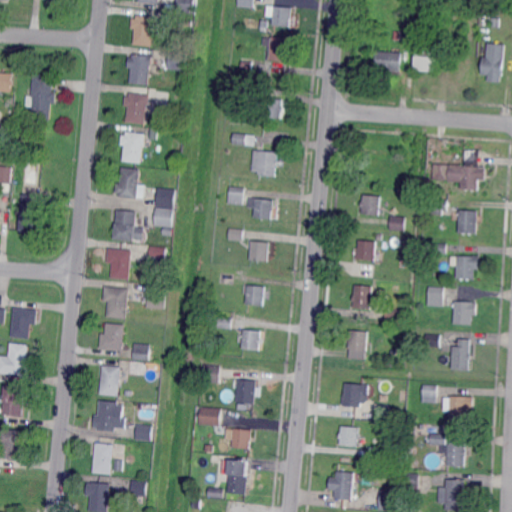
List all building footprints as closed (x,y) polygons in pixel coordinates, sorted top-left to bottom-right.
[(196,0),(196,13),(178,11),(179,0),(196,0)] [(294,18),(293,18),(292,26),(275,25),(277,6),(295,7),(294,18)] [(158,27),(157,26),(154,46),(136,44),(138,29),(134,28),(135,18),(139,18),(139,15),(159,17),(158,27)] [(492,26),(493,18),(501,18),(500,26),(492,26)] [(269,27),(261,26),(262,19),(270,20),(269,27)] [(290,61),(272,60),(274,37),(292,39),(290,61)] [(435,71),(414,70),(418,43),(438,45),(435,71)] [(503,77),(484,75),(485,57),(490,57),(491,43),(506,44),(503,77)] [(403,71),(378,70),(379,51),(389,51),(390,47),(404,48),(403,71)] [(188,70),(171,69),(172,52),(190,53),(188,70)] [(154,65),(153,65),(151,85),(132,83),(134,68),(130,67),(131,57),(135,57),(135,53),(155,55),(154,65)] [(255,70),(241,69),(242,59),(256,60),(255,70)] [(0,73),(13,74),(12,93),(0,91),(0,73)] [(56,104),(52,104),(51,120),(32,119),(34,106),(26,105),(27,95),(32,96),(34,75),(54,77),(53,92),(57,93),(56,104)] [(255,96),(241,95),(242,85),(256,86),(255,96)] [(152,104),(150,104),(147,124),(129,122),(131,106),(126,106),(128,95),(132,96),(132,92),(153,94),(152,104)] [(285,112),(284,112),(283,118),(266,116),(268,98),(285,99),(284,105),(286,105),(285,112)] [(152,139),(153,128),(160,128),(160,139),(152,139)] [(147,143),(146,143),(143,163),(125,161),(127,145),(123,144),(124,134),(128,135),(128,131),(149,134),(147,143)] [(257,146),(235,144),(236,133),(259,135),(257,146)] [(384,156),(368,155),(368,142),(384,143),(384,156)] [(281,167),(279,166),(278,176),(260,174),(261,172),(255,171),(257,150),(280,152),(279,160),(282,160),(281,167)] [(479,167),(486,167),(486,180),(480,180),(479,190),(461,189),(462,182),(449,181),(450,178),(436,177),(436,164),(466,166),(467,150),(480,151),(479,167)] [(390,179),(384,179),(384,183),(366,181),(369,159),(386,161),(386,164),(392,164),(390,179)] [(11,184),(0,182),(0,166),(13,167),(11,184)] [(139,199),(120,197),(121,194),(117,194),(118,183),(122,184),(123,168),(142,170),(139,199)] [(244,205),(229,203),(231,186),(246,187),(244,205)] [(176,208),(158,206),(160,188),(178,190),(176,208)] [(41,233),(21,231),(24,194),(44,196),(41,233)] [(381,215),(364,213),(365,206),(364,206),(364,201),(365,201),(366,194),(383,196),(381,215)] [(449,211),(445,210),(445,215),(434,214),(435,198),(450,199),(449,211)] [(275,212),(274,212),(273,220),(257,218),(258,199),(276,200),(275,212)] [(174,228),(156,227),(158,208),(176,210),(174,228)] [(479,234),(461,233),(462,209),(481,210),(479,234)] [(137,241),(117,240),(120,210),(140,211),(137,241)] [(407,231),(393,229),(394,216),(408,217),(407,231)] [(245,240),(231,239),(232,228),(246,229),(245,240)] [(174,237),(164,236),(164,229),(174,230),(174,237)] [(377,260),(360,259),(362,240),(379,241),(377,260)] [(270,262),(252,260),(254,241),(272,243),(270,262)] [(448,254),(433,253),(433,242),(449,242),(448,254)] [(167,265),(151,263),(153,246),(169,248),(167,265)] [(132,279),(114,278),(115,263),(110,263),(111,248),(135,250),(132,279)] [(477,279),(459,278),(459,255),(478,256),(477,279)] [(234,284),(221,283),(222,273),(235,274),(234,284)] [(266,306),(249,304),(251,285),(268,287),(266,306)] [(373,309),(356,307),(357,301),(355,300),(355,295),(357,295),(358,285),(375,286),(373,309)] [(129,319),(109,317),(111,301),(106,301),(107,286),(132,288),(129,319)] [(167,309),(150,308),(151,286),(169,287),(167,309)] [(446,307),(430,306),(431,287),(447,288),(446,307)] [(475,325),(456,324),(457,301),(476,302),(475,325)] [(7,323),(0,322),(0,308),(8,309),(7,323)] [(38,326),(32,325),(31,340),(13,338),(16,308),(39,311),(38,326)] [(400,321),(386,320),(387,309),(401,310),(400,321)] [(234,329),(219,328),(220,316),(235,317),(234,329)] [(126,350),(103,348),(104,333),(108,333),(109,323),(128,324),(126,350)] [(262,350),(245,348),(246,330),(263,331),(262,350)] [(368,359),(352,358),(353,349),(351,349),(353,330),(371,332),(368,359)] [(443,347),(428,346),(429,334),(443,335),(443,347)] [(472,369),(455,369),(456,346),(461,346),(462,339),(473,339),(472,369)] [(28,362),(32,362),(31,372),(28,372),(27,376),(0,373),(1,357),(10,357),(12,343),(30,345),(28,362)] [(155,362),(136,360),(137,344),(153,345),(153,350),(156,351),(155,362)] [(121,395),(103,393),(105,365),(124,367),(121,395)] [(222,382),(206,381),(207,365),(224,366),(222,382)] [(258,403),(240,401),(242,379),(260,380),(258,403)] [(371,393),(365,393),(364,406),(347,405),(349,383),(371,385),(371,393)] [(25,415),(5,414),(8,385),(27,386),(25,415)] [(439,403),(425,402),(426,385),(440,386),(439,403)] [(470,419),(453,418),(453,396),(470,396),(470,419)] [(124,418),(128,418),(127,430),(117,429),(117,432),(98,430),(99,428),(95,428),(96,415),(99,416),(101,401),(120,403),(119,405),(125,406),(124,418)] [(223,427),(202,426),(203,409),(224,410),(223,427)] [(394,420),(389,420),(389,421),(374,420),(375,410),(390,411),(390,412),(394,412),(394,420)] [(153,442),(138,440),(140,425),(155,426),(153,442)] [(358,447),(341,446),(342,439),(341,439),(341,433),(343,433),(343,427),(360,428),(358,447)] [(20,459),(1,457),(4,428),(23,430),(20,459)] [(252,448),(236,447),(238,428),(254,430),(252,448)] [(449,445),(433,444),(433,433),(450,434),(449,445)] [(467,466),(451,465),(452,434),(468,435),(467,466)] [(114,474),(95,472),(98,442),(117,444),(114,474)] [(249,494),(231,492),(233,474),(231,474),(232,459),(251,461),(249,476),(251,476),(249,494)] [(353,500),(336,498),(337,490),(330,490),(331,477),(337,478),(338,471),(355,473),(353,500)] [(419,495),(405,494),(406,474),(421,475),(419,495)] [(467,510),(449,509),(449,503),(442,503),(442,487),(449,487),(449,479),(467,479),(467,510)] [(148,497),(133,495),(134,482),(149,483),(148,497)] [(110,511),(92,511),(93,498),(88,497),(90,484),(113,486),(110,511)] [(225,499),(210,497),(211,488),(226,490),(225,499)] [(397,511),(380,510),(381,490),(398,491),(397,511)]
